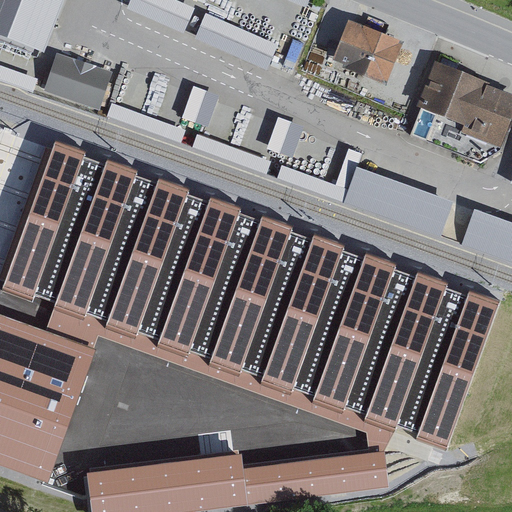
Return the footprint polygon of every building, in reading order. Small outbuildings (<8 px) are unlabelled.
[(0,0),(0,32),(39,48),(57,0),(0,0)] [(195,5),(183,0),(128,0),(127,5),(183,31),(195,5)] [(279,41),(207,10),(196,35),(268,66),(279,41)] [(345,62),(386,78),(403,37),(349,15),(333,54),(346,59),(345,62)] [(57,50),(44,88),(99,107),(113,70),(57,50)] [(461,130),(500,144),(511,112),(511,88),(488,79),(489,76),(435,56),(417,102),(465,120),(461,130)] [(219,93),(194,83),(182,114),(208,124),(219,93)] [(187,127),(113,99),(108,113),(181,142),(187,127)] [(304,123),(278,114),(267,145),(293,154),(304,123)] [(272,158),(198,130),(193,144),(266,172),(272,158)] [(500,302),(57,142),(48,166),(36,199),(24,231),(10,269),(3,290),(446,450),(454,430),(469,388),(481,356),(492,324),(500,302)] [(346,186),(282,162),(276,176),(340,200),(346,186)] [(454,196),(357,162),(343,201),(440,234),(454,196)] [(511,216),(474,204),(460,243),(511,261),(511,216)] [(93,352),(0,318),(0,460),(47,477),(93,352)] [(231,457),(88,473),(94,511),(160,511),(385,485),(381,454),(231,472),(231,457)]
